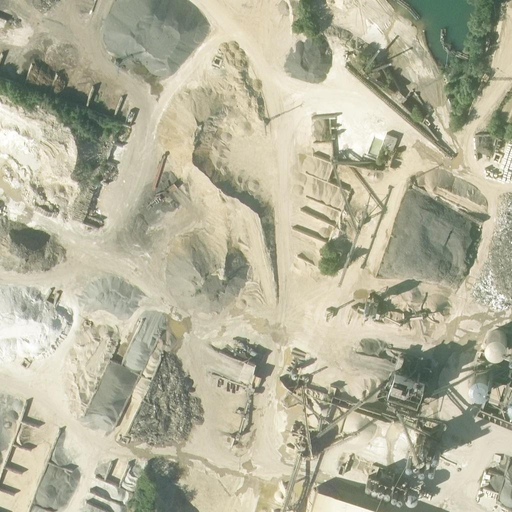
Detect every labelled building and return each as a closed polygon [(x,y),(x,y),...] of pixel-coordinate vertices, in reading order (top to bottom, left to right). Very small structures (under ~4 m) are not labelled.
[(380,149),(392,153),(396,140),(384,136),(380,149)] [(511,338),(503,361),(511,363),(511,338)] [(425,364),(403,357),(396,355),(392,367),(420,376),(422,371),(425,364)] [(511,375),(476,362),(467,388),(463,402),(469,415),(511,433),(511,375)] [(420,376),(392,367),(385,388),(381,386),(377,398),(419,412),(430,380),(420,376)] [(430,444),(417,439),(412,451),(426,456),(430,444)] [(412,451),(412,450),(409,458),(424,464),(427,456),(426,456),(412,451)] [(372,468),(368,478),(379,482),(381,474),(385,475),(385,473),(372,468)] [(385,475),(381,474),(379,482),(368,478),(366,483),(390,492),(395,479),(385,475)] [(388,511),(317,490),(310,511),(388,511)] [(64,511),(67,505),(58,502),(56,509),(51,507),(52,506),(35,501),(31,511),(64,511)]
